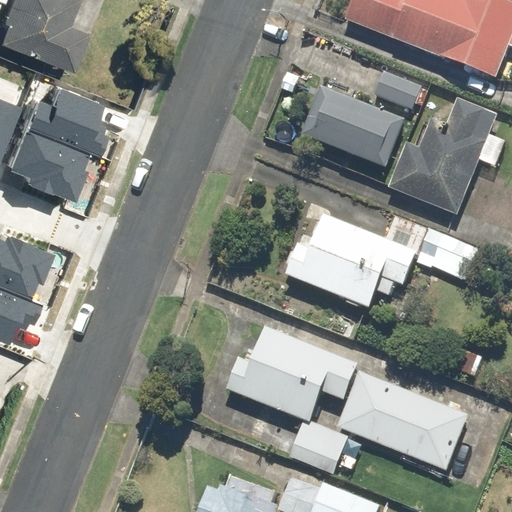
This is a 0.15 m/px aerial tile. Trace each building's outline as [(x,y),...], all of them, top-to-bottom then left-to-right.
[(85,10),(59,0),(12,0),(0,31),(0,42),(62,67),(85,10)] [(511,0),(350,0),(344,18),(394,36),(392,40),(495,83),(511,42),(511,0)] [(376,97),(413,113),(423,90),(386,74),(376,97)] [(30,92),(19,123),(88,150),(99,124),(89,120),(98,97),(53,79),(46,98),(30,92)] [(322,91),(305,138),(386,167),(404,120),(322,91)] [(0,134),(14,101),(0,94),(0,134)] [(392,192),(402,195),(401,199),(436,214),(437,212),(459,221),(498,122),(454,105),(445,126),(434,121),(421,151),(407,147),(392,192)] [(19,123),(4,162),(25,170),(22,177),(70,195),(88,150),(19,123)] [(408,291),(422,252),(305,209),(281,275),(366,306),(376,279),(408,291)] [(4,232),(0,230),(0,275),(37,290),(54,244),(7,225),(4,232)] [(37,290),(0,275),(0,332),(8,335),(17,312),(27,316),(37,290)] [(315,424),(323,400),(346,408),(360,367),(345,362),(336,356),(244,324),(221,391),(315,424)] [(364,375),(342,429),(448,471),(469,417),(364,375)] [(332,476),(345,444),(301,427),(288,459),(332,476)] [(378,511),(380,507),(327,487),(317,511),(378,511)] [(219,491),(212,511),(283,511),(219,491)]
